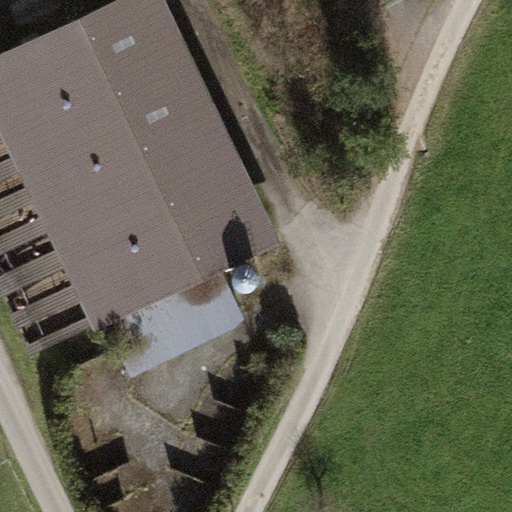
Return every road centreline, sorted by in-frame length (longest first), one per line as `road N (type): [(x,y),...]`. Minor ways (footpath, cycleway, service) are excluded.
road 1 (track): [(464,0),(419,82),(346,310),(246,511)]
road 2 (track): [(0,383),(62,511)]
